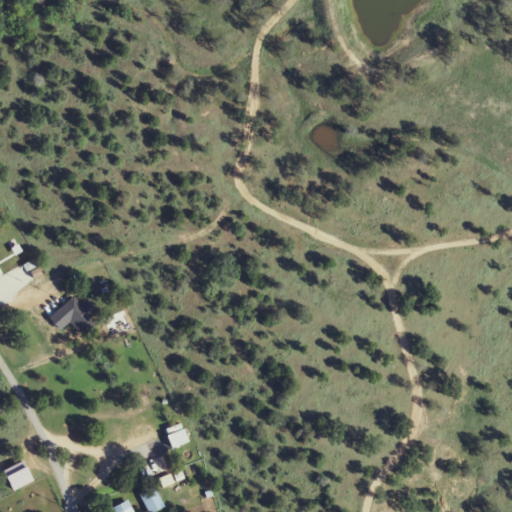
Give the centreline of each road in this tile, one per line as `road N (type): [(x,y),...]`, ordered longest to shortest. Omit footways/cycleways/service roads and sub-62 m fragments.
road 1 (residential): [(330,0),(365,84),(386,98),(423,101),(447,81),(511,60)]
road 2 (residential): [(68,511),(0,362)]
